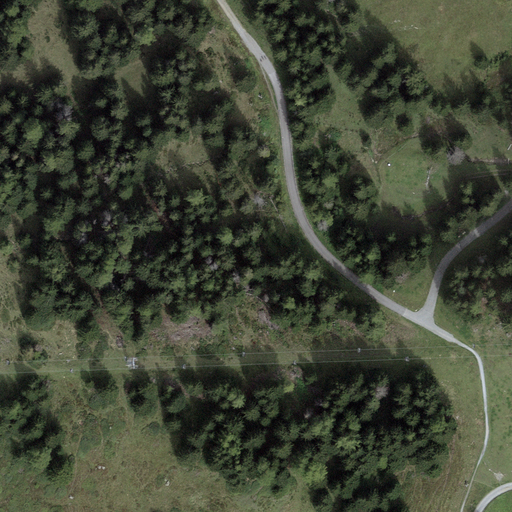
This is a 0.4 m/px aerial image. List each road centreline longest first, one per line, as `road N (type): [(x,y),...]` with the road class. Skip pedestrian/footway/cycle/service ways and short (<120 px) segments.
road 1 (track): [(226,0),(279,84),(293,176),(320,244),(405,314),(476,355)]
road 2 (track): [(511,201),(443,264),(432,299),(405,314)]
